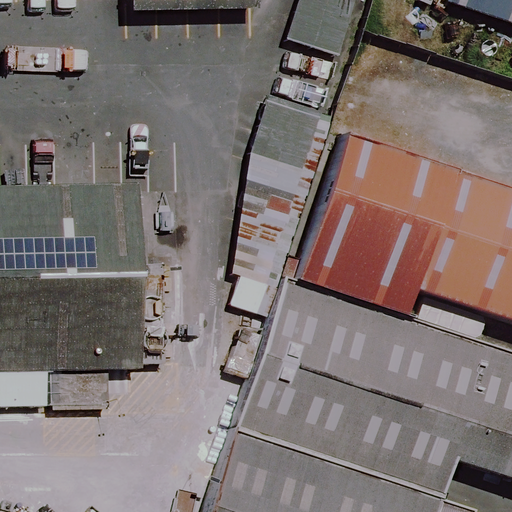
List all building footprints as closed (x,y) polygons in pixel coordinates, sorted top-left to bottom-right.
[(259,0),(133,0),(133,8),(259,6),(259,0)] [(358,0),(297,0),(285,38),(340,56),(358,0)] [(511,0),(450,0),(450,1),(511,21),(511,0)] [(267,101),(242,180),(224,310),(256,320),(319,117),(267,101)] [(511,184),(352,130),(300,278),(410,314),(421,287),(511,316),(511,184)] [(0,375),(126,374),(123,192),(0,193),(0,375)] [(286,274),(236,428),(445,495),(458,454),(511,471),(511,346),(410,314),(300,278),(286,274)] [(208,511),(475,511),(477,510),(445,495),(236,428),(208,511)]
